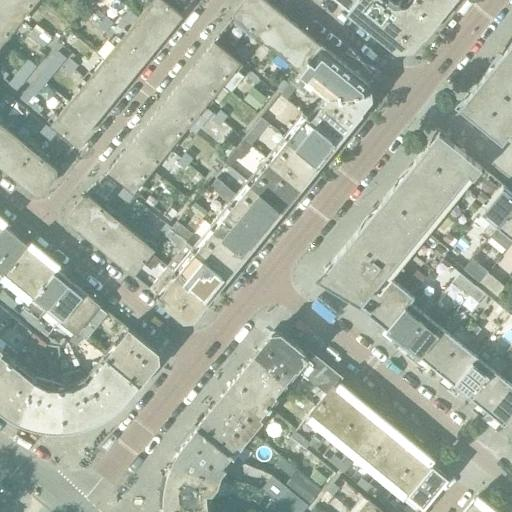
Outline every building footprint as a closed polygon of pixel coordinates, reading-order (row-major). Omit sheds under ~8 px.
[(0,0),(0,3),(20,19),(35,0),(0,0)] [(164,37),(181,17),(182,16),(163,0),(150,0),(137,15),(164,37)] [(257,35),(277,10),(264,0),(243,0),(234,12),(234,17),(257,35)] [(338,0),(350,10),(357,0),(338,0)] [(404,48),(400,5),(393,6),(385,0),(357,0),(350,10),(349,11),(358,18),(359,18),(396,49),(404,48)] [(424,34),(451,0),(409,0),(406,4),(400,5),(404,48),(411,47),(423,33),(424,34)] [(0,42),(1,41),(20,19),(0,3),(0,42)] [(278,52),(298,27),(277,10),(257,35),(278,52)] [(147,58),(164,37),(137,15),(120,36),(147,58)] [(113,23),(106,17),(102,22),(109,27),(113,23)] [(109,27),(102,22),(98,27),(105,33),(109,27)] [(51,37),(36,25),(32,30),(47,42),(51,37)] [(300,70),(320,46),(298,27),(278,52),(300,70)] [(47,42),(32,30),(28,35),(43,47),(47,42)] [(147,58),(120,36),(103,57),(129,79),(147,58)] [(206,106),(239,66),(242,67),(244,66),(214,42),(213,43),(179,84),(206,106)] [(511,42),(511,44),(494,65),(476,86),(470,94),(458,108),(480,126),(502,144),(511,131),(511,42)] [(239,56),(245,49),(240,45),(234,52),(239,56)] [(368,84),(329,52),(330,52),(321,45),(320,46),(300,70),(298,71),(328,96),(369,90),(368,84)] [(244,60),(250,53),(245,49),(239,56),(244,60)] [(58,53),(53,59),(61,65),(66,59),(58,53)] [(111,102),(129,79),(103,57),(85,80),(111,102)] [(53,59),(48,65),(56,71),(61,65),(53,59)] [(78,66),(71,60),(67,65),(74,70),(78,66)] [(27,62),(23,67),(31,73),(36,67),(28,61),(27,62)] [(48,65),(43,71),(51,77),(56,71),(48,65)] [(74,70),(67,65),(63,70),(70,75),(74,70)] [(23,67),(19,73),(26,79),(31,73),(23,67)] [(8,74),(1,68),(0,69),(0,76),(3,80),(8,74)] [(43,71),(38,77),(46,83),(51,77),(43,71)] [(259,78),(251,72),(247,77),(254,83),(259,78)] [(19,73),(14,78),(21,84),(26,79),(19,73)] [(38,77),(34,82),(41,88),(46,83),(38,77)] [(14,78),(9,84),(17,90),(21,84),(14,78)] [(111,102),(85,80),(67,100),(94,123),(111,102)] [(282,91),(289,84),(283,80),(277,87),(282,91)] [(34,82),(29,88),(37,94),(41,88),(34,82)] [(282,91),(280,95),(281,96),(286,100),(296,88),(294,86),(290,83),(289,84),(282,91)] [(170,149),(206,106),(179,84),(144,127),(170,149)] [(257,109),(266,98),(254,87),(244,99),(257,109)] [(29,88),(25,93),(32,99),(37,94),(29,88)] [(318,164),(359,113),(358,112),(370,98),(369,90),(328,96),(309,119),(302,114),(283,136),(318,164)] [(25,93),(20,99),(28,105),(32,99),(25,93)] [(7,104),(12,98),(7,94),(2,100),(7,104)] [(32,99),(28,105),(39,114),(43,108),(32,99)] [(94,123),(67,100),(52,119),(49,116),(46,120),(77,145),(77,144),(77,143),(94,123)] [(228,116),(220,110),(216,115),(223,121),(228,116)] [(223,121),(216,115),(212,120),(219,126),(223,121)] [(250,145),(268,123),(261,118),(243,139),(250,145)] [(0,148),(13,132),(0,121),(0,148)] [(45,136),(50,130),(46,126),(40,133),(45,136)] [(137,190),(153,171),(170,149),(144,127),(111,168),(110,170),(109,170),(108,171),(137,195),(139,192),(137,190)] [(50,140),(56,134),(50,130),(45,136),(50,140)] [(0,165),(12,175),(34,149),(13,132),(0,148),(0,165)] [(393,278),(446,212),(473,178),(482,168),(438,133),(327,268),(316,277),(359,303),(358,305),(386,328),(408,300),(412,295),(393,278)] [(281,208),(318,164),(283,136),(247,180),(281,208)] [(251,146),(250,145),(243,139),(236,148),(232,153),(240,159),(251,146)] [(232,153),(236,148),(228,141),(219,151),(228,158),(232,153)] [(56,175),(56,169),(34,149),(12,175),(35,194),(41,194),(56,175)] [(193,159),(185,152),(181,158),(188,164),(193,159)] [(219,155),(214,161),(221,166),(226,160),(219,155)] [(188,164),(181,158),(177,163),(184,169),(188,164)] [(217,179),(209,188),(219,196),(226,187),(217,179)] [(244,254),(266,227),(281,208),(247,180),(210,225),(244,254)] [(490,237),(497,228),(511,209),(511,193),(503,185),(480,213),(491,222),(483,231),(490,237)] [(122,200),(128,192),(123,188),(117,196),(122,200)] [(127,204),(133,197),(128,192),(122,200),(127,204)] [(152,193),(146,201),(171,221),(177,213),(152,193)] [(90,239),(111,213),(88,196),(83,196),(67,215),(68,221),(90,239)] [(475,214),(480,207),(474,202),(468,209),(475,214)] [(511,239),(511,209),(497,228),(511,239)] [(131,230),(111,213),(90,239),(110,255),(131,230)] [(171,227),(170,229),(186,242),(193,234),(177,221),(171,227)] [(166,223),(160,231),(165,235),(170,229),(171,227),(166,223)] [(208,298),(244,254),(210,225),(192,247),(188,243),(183,249),(169,266),(173,270),(208,298)] [(0,262),(19,239),(3,226),(0,229),(0,262)] [(165,235),(183,249),(188,243),(186,242),(170,229),(165,235)] [(154,248),(131,230),(110,255),(133,274),(151,252),(154,248)] [(449,245),(455,238),(449,233),(443,240),(449,245)] [(0,270),(19,286),(42,258),(19,239),(0,262),(0,270)] [(439,258),(445,251),(439,246),(433,253),(439,258)] [(151,252),(143,262),(151,269),(159,259),(151,252)] [(32,297),(55,269),(42,258),(19,286),(32,297)] [(472,259),(463,269),(480,282),(488,272),(472,259)] [(208,298),(173,270),(169,266),(149,289),(184,318),(192,317),(208,298)] [(47,309),(70,281),(55,269),(32,297),(47,309)] [(419,286),(426,277),(418,270),(410,279),(419,286)] [(476,287),(460,273),(453,281),(469,295),(476,287)] [(61,320),(84,292),(70,281),(47,309),(61,320)] [(477,302),(485,294),(476,287),(469,295),(477,302)] [(10,297),(0,289),(0,298),(5,303),(10,297)] [(76,332),(96,306),(98,304),(84,292),(61,320),(76,332)] [(18,303),(10,297),(5,303),(13,309),(18,303)] [(402,344),(434,306),(427,300),(419,309),(408,300),(386,328),(399,339),(398,341),(402,344)] [(90,334),(106,314),(96,306),(76,332),(85,340),(90,334)] [(420,356),(443,329),(432,320),(440,310),(434,306),(402,344),(406,348),(407,346),(420,356)] [(16,353),(0,338),(0,331),(4,327),(12,317),(8,313),(0,323),(0,373),(10,361),(16,353)] [(33,327),(38,320),(30,314),(26,320),(33,327)] [(41,332),(46,326),(38,320),(33,327),(41,332)] [(32,332),(20,322),(14,329),(26,339),(32,332)] [(476,356),(465,347),(481,329),(475,323),(467,333),(435,372),(439,375),(441,373),(453,384),(476,356)] [(157,360),(157,352),(127,327),(104,355),(138,383),(138,384),(157,360)] [(435,372),(467,333),(460,327),(452,336),(443,329),(420,356),(433,367),(431,369),(435,372)] [(66,341),(53,331),(47,338),(44,342),(48,344),(54,346),(59,347),(62,346),(66,341)] [(276,394),(298,368),(311,379),(323,364),(309,353),(307,356),(280,333),(272,334),(234,380),(269,408),(279,397),(276,394)] [(469,399),(500,360),(493,354),(486,364),(476,356),(453,384),(466,394),(465,396),(469,399)] [(120,405),(138,383),(104,355),(86,377),(82,370),(61,375),(61,385),(64,428),(65,428),(77,427),(89,423),(100,418),(111,412),(120,404),(120,405)] [(487,411),(510,383),(499,374),(506,365),(500,360),(469,399),(473,402),(474,401),(487,411)] [(64,428),(61,385),(47,386),(36,383),(10,361),(0,373),(0,409),(4,413),(4,412),(7,414),(17,420),(29,424),(41,427),(53,429),(64,428)] [(316,407),(333,385),(340,377),(323,364),(311,379),(318,385),(307,399),(316,407)] [(250,431),(261,419),(269,408),(234,380),(195,427),(232,454),(240,444),(243,447),(247,443),(254,450),(262,440),(253,433),(250,431)] [(504,425),(511,416),(511,385),(510,383),(487,411),(504,425)] [(324,425),(348,397),(333,385),(316,407),(310,413),(324,425)] [(338,436),(361,408),(348,397),(324,425),(338,436)] [(352,448),(375,419),(361,408),(338,436),(352,448)] [(366,459),(389,431),(375,419),(352,448),(366,459)] [(232,454),(195,427),(178,449),(179,449),(173,460),(170,467),(166,479),(164,490),(164,506),(164,509),(208,505),(208,492),(213,492),(217,486),(221,473),(225,467),(223,465),(232,454)] [(311,444),(309,442),(296,431),(292,436),(302,445),(307,449),(311,444)] [(380,470),(403,442),(389,431),(366,459),(380,470)] [(321,444),(324,441),(316,434),(309,442),(311,444),(324,455),(328,450),(321,444)] [(302,445),(292,436),(287,442),(298,450),(302,445)] [(394,482),(417,454),(403,442),(380,470),(394,482)] [(341,460),(334,454),(329,460),(337,466),(341,460)] [(408,493),(431,465),(417,454),(394,482),(408,493)] [(349,467),(341,460),(337,466),(344,473),(349,467)] [(423,506),(446,477),(431,465),(408,493),(423,506)] [(330,480),(317,470),(311,477),(323,488),(330,480)] [(320,490),(297,471),(286,484),(293,490),(292,491),(308,505),(320,490)] [(369,484),(358,475),(353,481),(364,489),(369,484)] [(350,497),(333,483),(327,490),(334,495),(345,503),(350,497)] [(376,490),(369,484),(364,489),(372,496),(376,490)] [(327,502),(334,495),(327,490),(321,497),(327,502)] [(302,511),(308,505),(292,491),(282,504),(290,511),(289,511),(290,511),(302,511)] [(231,511),(253,511),(256,511),(249,506),(243,500),(231,501),(231,511)] [(381,511),(367,500),(357,511),(381,511)] [(486,511),(487,511),(474,500),(463,511),(486,511)] [(393,511),(397,507),(390,501),(385,506),(392,511),(393,511)]
